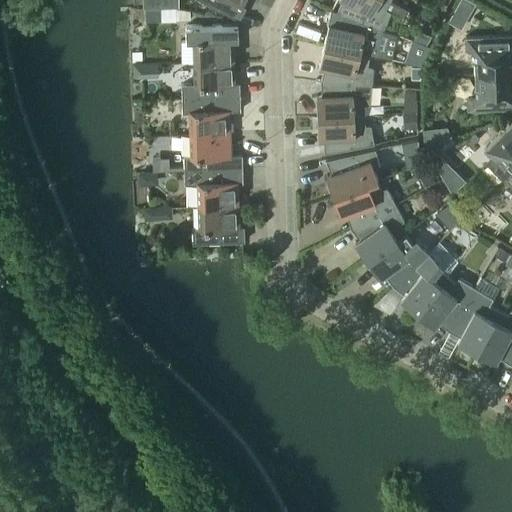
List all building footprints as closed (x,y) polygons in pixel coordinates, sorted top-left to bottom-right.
[(201,0),(239,20),(246,7),(241,4),(243,0),(201,0)] [(390,0),(342,0),(337,11),(384,28),(391,11),(386,8),(390,0)] [(471,0),(460,0),(456,8),(468,14),(475,2),(471,0)] [(175,7),(161,7),(161,20),(175,20),(190,19),(190,9),(175,7)] [(328,24),(324,45),(370,55),(372,45),(377,46),(384,28),(337,11),(333,25),(328,24)] [(186,40),(181,40),(182,62),(194,62),(234,60),(233,38),(238,38),(238,24),(186,25),(186,40)] [(418,28),(414,38),(426,43),(431,33),(418,28)] [(474,50),(474,73),(511,71),(511,35),(466,37),(466,50),(474,50)] [(370,55),(324,45),(319,66),(324,67),(321,81),(371,85),(373,66),(368,65),(370,55)] [(405,62),(421,65),(425,57),(408,53),(405,62)] [(182,84),(182,98),(240,96),(240,82),(234,82),(234,60),(194,62),(194,84),(182,84)] [(141,62),(133,63),(133,76),(142,76),(141,62)] [(412,67),(411,78),(420,78),(420,67),(412,67)] [(511,71),(474,73),(475,96),(468,96),(468,110),(511,108),(511,71)] [(316,95),(317,117),(365,114),(364,104),(370,104),(371,85),(321,81),(322,95),(316,95)] [(404,99),(414,100),(415,90),(405,89),(404,99)] [(189,112),(190,134),(230,133),(229,111),(240,110),(240,96),(182,98),(183,112),(189,112)] [(417,128),(416,113),(402,113),(403,128),(417,128)] [(365,114),(317,117),(319,138),(324,138),(325,153),(374,144),(371,124),(365,124),(365,114)] [(489,162),(507,179),(511,173),(511,122),(484,150),(493,158),(489,162)] [(448,125),(437,130),(442,143),(453,139),(448,125)] [(184,156),(184,170),(242,168),(242,154),(231,155),(230,133),(190,134),(191,156),(184,156)] [(326,175),(334,195),(378,179),(374,169),(380,167),(375,148),(326,159),(331,174),(326,175)] [(444,158),(438,152),(431,159),(436,167),(444,158)] [(405,157),(408,166),(418,164),(415,154),(405,157)] [(413,167),(420,177),(428,172),(422,162),(413,167)] [(198,184),(198,206),(238,204),(238,182),(243,182),(242,168),(184,170),(185,184),(198,184)] [(157,171),(139,172),(139,185),(152,184),(157,179),(157,171)] [(346,214),(351,227),(396,203),(387,187),(382,189),(378,179),(334,195),(341,216),(346,214)] [(355,242),(368,259),(406,232),(400,223),(404,220),(396,203),(351,227),(359,239),(355,242)] [(239,226),(238,204),(198,206),(199,228),(192,228),(193,242),(245,241),(244,226),(239,226)] [(154,220),(153,207),(144,207),(144,220),(154,220)] [(384,274),(393,285),(429,250),(417,237),(412,240),(406,232),(368,259),(380,277),(384,274)] [(509,253),(500,247),(495,255),(505,261),(509,253)] [(401,298),(417,312),(447,275),(439,268),(442,264),(429,250),(393,285),(404,294),(401,298)] [(437,321),(449,330),(475,287),(459,277),(455,281),(447,275),(417,312),(434,325),(437,321)] [(457,341),(476,351),(499,309),(490,304),(493,298),(475,287),(449,330),(460,336),(457,341)] [(498,356),(508,362),(511,355),(511,309),(508,314),(499,309),(476,351),(495,361),(498,356)]
